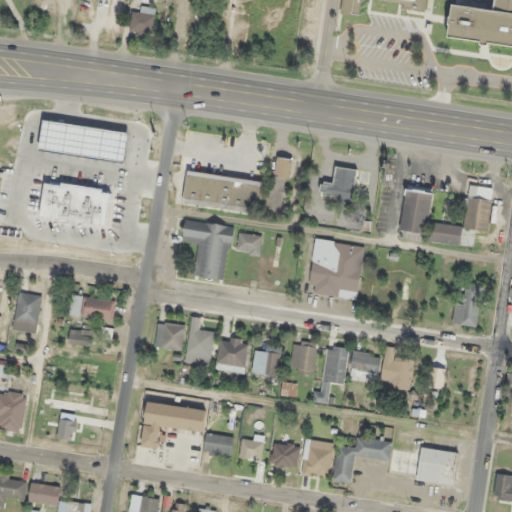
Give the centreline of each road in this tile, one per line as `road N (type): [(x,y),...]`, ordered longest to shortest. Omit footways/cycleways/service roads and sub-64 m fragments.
road 1 (residential): [(511,348),(172,303),(122,277),(0,260)]
road 2 (trunk): [(511,138),(50,71)]
road 3 (residential): [(381,511),(0,456)]
road 4 (residential): [(511,267),(474,511)]
road 5 (residential): [(142,290),(107,511)]
road 6 (residential): [(142,290),(177,88)]
